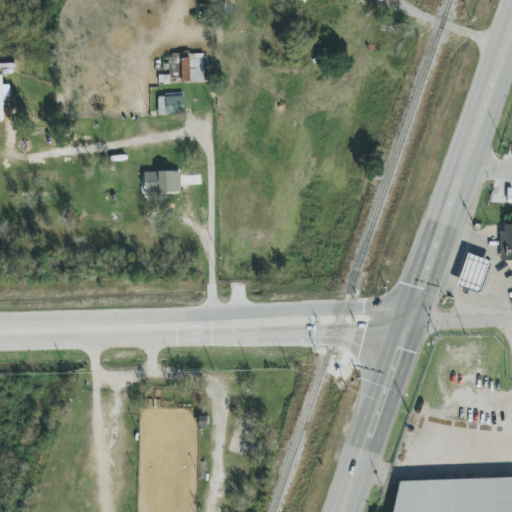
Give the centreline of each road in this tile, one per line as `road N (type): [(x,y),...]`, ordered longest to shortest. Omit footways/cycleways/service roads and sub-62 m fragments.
road 1 (primary): [(346,511),(511,25)]
road 2 (tertiary): [(409,324),(0,331)]
